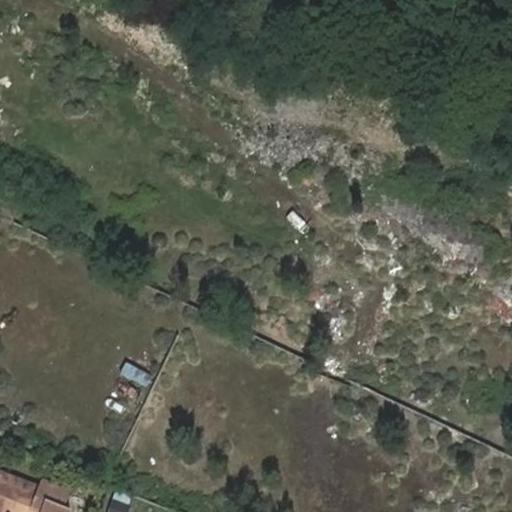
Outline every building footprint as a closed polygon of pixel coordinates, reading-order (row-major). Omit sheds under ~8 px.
[(321,0),(299,0),(300,11),(321,12),(321,0)] [(145,388),(152,375),(125,362),(119,374),(145,388)] [(0,511),(51,511),(58,497),(48,494),(0,476),(0,511)] [(127,511),(133,494),(114,489),(107,511),(127,511)] [(50,490),(48,494),(58,497),(51,511),(71,511),(76,501),(50,490)]
